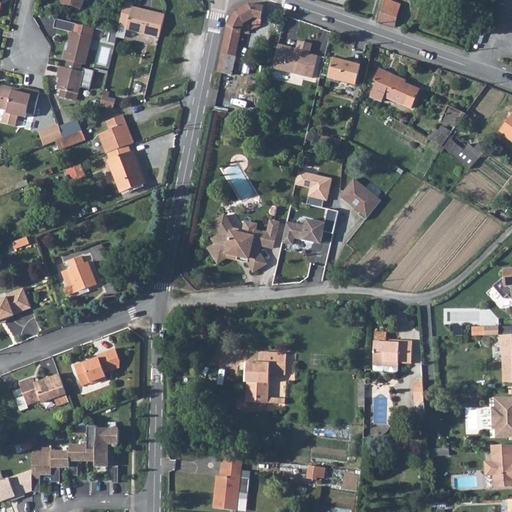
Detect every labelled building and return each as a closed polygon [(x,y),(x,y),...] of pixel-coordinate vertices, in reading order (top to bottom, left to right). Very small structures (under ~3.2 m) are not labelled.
[(62,0),(61,4),(81,9),(83,0),(62,0)] [(125,2),(119,27),(160,37),(165,15),(132,8),(133,2),(135,2),(135,0),(124,0),(125,0),(125,2)] [(395,26),(401,3),(391,0),(383,0),(378,21),(395,26)] [(242,8),(236,11),(249,31),(260,26),(264,7),(253,5),(249,4),(242,8)] [(227,25),(217,72),(223,73),(227,55),(235,57),(240,33),(240,30),(249,31),(236,11),(227,25)] [(61,58),(67,60),(80,63),(83,64),(92,28),(57,19),(55,26),(71,30),(66,50),(63,50),(61,58)] [(278,45),(273,69),(302,76),(307,54),(309,43),(297,41),(296,49),(278,45)] [(307,54),(302,76),(312,78),(317,56),(307,54)] [(334,59),(330,78),(356,84),(360,66),(334,59)] [(55,89),(60,90),(72,93),(77,94),(82,72),(78,71),(65,68),(59,66),(57,73),(59,74),(55,89)] [(383,96),(411,109),(419,90),(392,78),(393,75),(380,69),(374,81),(377,82),(371,97),(381,102),(383,96)] [(0,119),(0,122),(13,126),(15,115),(23,117),(24,113),(32,114),(38,93),(19,87),(17,92),(12,91),(12,88),(1,85),(0,88),(0,108),(5,110),(5,112),(2,111),(0,119)] [(487,89),(476,110),(491,118),(502,97),(487,89)] [(72,93),(60,90),(58,96),(70,99),(72,93)] [(104,95),(102,106),(115,109),(117,98),(104,95)] [(442,121),(456,127),(466,114),(460,111),(448,107),(442,121)] [(511,114),(499,132),(503,135),(505,133),(507,129),(511,122),(511,114)] [(123,115),(107,121),(110,130),(99,134),(107,153),(108,153),(128,145),(134,143),(131,134),(128,135),(124,125),(126,124),(123,115)] [(505,133),(503,135),(511,141),(511,122),(507,129),(505,133)] [(472,168),(486,150),(471,140),(465,148),(450,137),(454,132),(442,123),(431,137),(472,168)] [(58,124),(38,131),(44,145),(60,139),(63,138),(58,124)] [(63,138),(60,139),(63,147),(84,139),(81,131),(63,138)] [(128,145),(108,153),(110,159),(130,152),(128,145)] [(130,152),(110,159),(109,160),(121,192),(145,184),(132,151),(130,152)] [(80,164),(74,166),(78,178),(85,175),(80,164)] [(297,172),(294,186),(310,190),(306,205),(322,210),(324,202),(327,202),(330,190),(332,180),(297,172)] [(359,216),(366,221),(382,201),(355,179),(340,198),(360,214),(359,216)] [(285,226),(281,244),(292,247),(293,240),(301,242),(301,243),(313,246),(314,242),(320,243),(322,234),(333,236),(338,214),(331,212),(327,211),(324,226),(306,222),(304,229),(285,225),(285,226)] [(281,244),(285,226),(270,223),(267,235),(255,233),(254,232),(253,236),(243,234),(232,231),(224,218),(213,225),(220,237),(212,243),(215,247),(208,252),(214,261),(222,256),(248,261),(247,265),(253,274),(266,266),(258,254),(260,248),(279,252),(281,244)] [(254,232),(255,233),(256,227),(245,224),(243,234),(253,236),(254,232)] [(27,236),(12,242),(14,248),(29,243),(27,236)] [(66,268),(71,281),(91,273),(86,260),(83,261),(80,254),(67,260),(70,267),(66,268)] [(214,261),(217,266),(226,261),(247,265),(248,261),(222,256),(214,261)] [(493,287),(504,299),(508,295),(511,299),(511,268),(509,269),(510,273),(493,287)] [(91,273),(71,281),(75,290),(79,289),(80,291),(87,288),(86,286),(95,282),(91,273)] [(31,307),(24,287),(6,294),(7,297),(0,299),(0,319),(14,315),(14,314),(31,307)] [(499,327),(485,327),(485,336),(499,335),(499,327)] [(511,334),(499,335),(500,344),(503,344),(504,383),(511,382),(511,334)] [(390,354),(389,362),(398,363),(411,363),(412,341),(398,340),(398,343),(390,343),(390,354)] [(373,365),(384,366),(385,362),(389,362),(390,354),(390,343),(385,343),(373,342),(373,365)] [(83,358),(74,362),(81,381),(99,374),(99,376),(105,373),(106,372),(104,368),(113,365),(119,362),(119,356),(115,344),(106,347),(97,351),(98,353),(84,359),(83,358)] [(264,363),(260,363),(247,362),(246,382),(247,383),(247,402),(267,403),(269,373),(269,366),(285,367),(286,354),(264,353),(264,363)] [(66,390),(58,370),(34,380),(32,374),(18,380),(27,402),(40,397),(41,400),(53,395),(65,391),(66,390)] [(414,418),(425,419),(426,381),(416,381),(414,418)] [(28,405),(20,385),(12,388),(20,408),(28,405)] [(65,391),(53,395),(56,403),(68,398),(65,391)] [(495,429),(496,438),(511,437),(511,397),(494,398),(495,407),(492,407),(492,429),(495,429)] [(42,451),(33,451),(32,490),(40,490),(40,473),(52,473),(52,480),(60,480),(60,465),(70,465),(70,474),(78,474),(78,459),(95,459),(95,465),(108,466),(108,449),(101,449),(102,442),(119,442),(119,427),(98,427),(98,424),(88,424),(88,444),(70,443),(70,450),(52,450),(52,447),(43,447),(42,451)] [(511,444),(493,446),(493,463),(486,463),(486,475),(494,475),(494,488),(509,487),(511,483),(511,444)] [(241,471),(242,459),(223,457),(220,477),(224,478),(225,469),(241,471)] [(326,480),(327,467),(310,465),(308,478),(326,480)] [(214,499),(214,508),(237,511),(241,471),(225,469),(224,478),(219,477),(217,500),(214,499)] [(17,474),(0,480),(0,499),(0,501),(15,495),(16,498),(25,494),(17,474)] [(320,511),(353,511),(354,502),(321,499),(320,511)]
